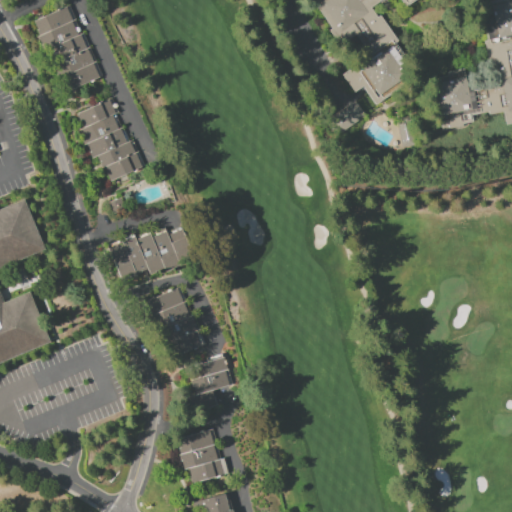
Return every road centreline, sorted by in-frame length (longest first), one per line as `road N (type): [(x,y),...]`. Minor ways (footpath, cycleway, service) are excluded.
road 1 (track): [(410,511),(375,322),(327,170),(249,0)]
road 2 (residential): [(120,511),(140,461),(147,380),(98,282),(35,88),(0,26)]
